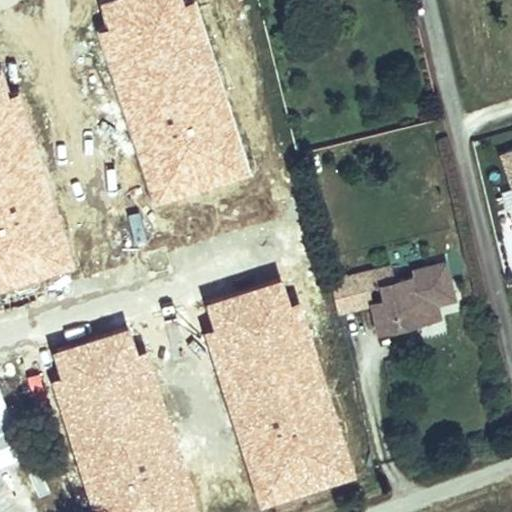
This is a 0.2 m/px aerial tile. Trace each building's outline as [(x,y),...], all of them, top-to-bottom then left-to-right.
[(511,148),(502,152),(511,179),(511,148)] [(511,274),(511,229),(500,233),(511,274)] [(386,296),(375,299),(373,300),(373,301),(378,320),(399,315),(401,325),(423,319),(421,309),(438,305),(438,301),(456,297),(447,260),(416,268),(417,273),(395,278),(391,264),(370,269),(374,284),(383,282),(386,296)] [(373,301),(373,300),(375,299),(371,285),(374,284),(370,269),(352,273),(360,304),(373,301)] [(352,273),(331,278),(339,309),(360,304),(352,273)] [(421,309),(423,319),(441,315),(438,305),(421,309)] [(399,315),(378,320),(380,330),(401,325),(399,315)] [(116,412),(201,390),(185,329),(100,351),(116,412)]
